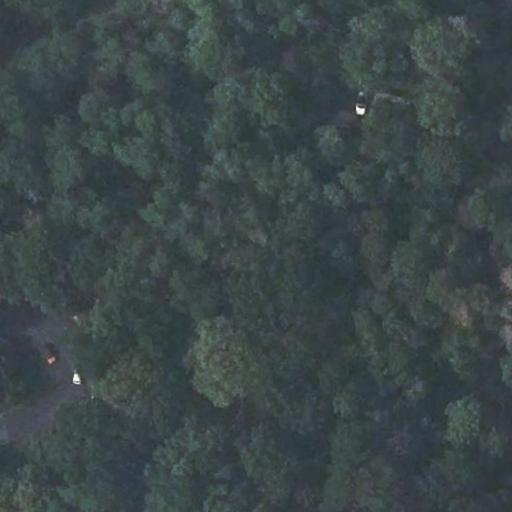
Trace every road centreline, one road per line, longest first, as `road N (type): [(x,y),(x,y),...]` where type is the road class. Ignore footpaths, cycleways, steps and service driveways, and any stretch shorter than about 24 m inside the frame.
road 1 (tertiary): [(0,308),(26,313),(56,334),(71,365),(62,411),(38,428),(0,434)]
road 2 (tertiary): [(119,0),(0,55)]
